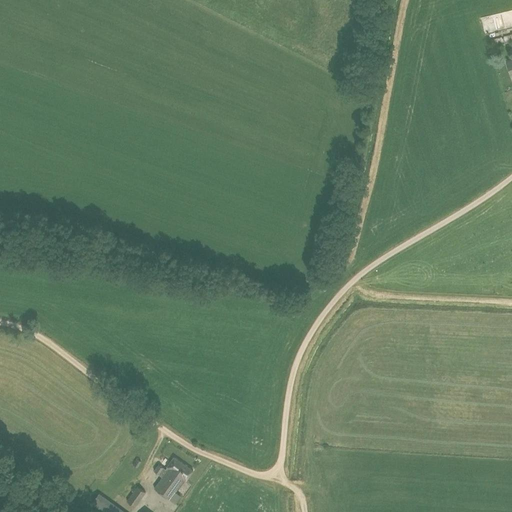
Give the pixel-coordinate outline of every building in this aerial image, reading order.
[(500,20),(492,24),(497,33),(505,29),(500,20)] [(155,489),(170,499),(176,503),(181,496),(175,492),(184,480),(186,481),(194,470),(175,457),(166,469),(159,464),(155,471),(163,477),(155,489)] [(142,461),(137,458),(131,467),(136,470),(142,461)] [(138,486),(128,500),(135,505),(146,491),(138,486)] [(126,511),(99,490),(92,499),(108,511),(126,511)] [(146,511),(153,498),(144,494),(135,511),(146,511)]
